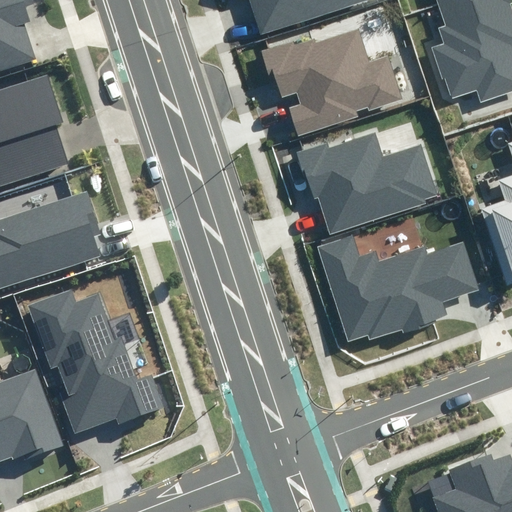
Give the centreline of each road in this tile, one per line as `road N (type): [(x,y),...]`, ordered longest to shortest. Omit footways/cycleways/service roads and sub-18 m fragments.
road 1 (tertiary): [(286,449),(141,0)]
road 2 (residential): [(511,360),(286,449)]
road 3 (residential): [(286,449),(123,511)]
